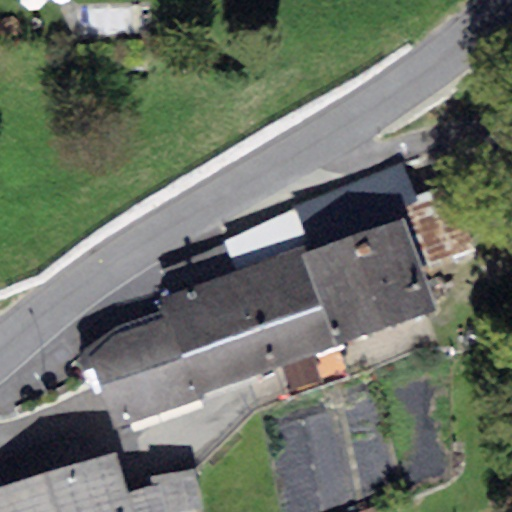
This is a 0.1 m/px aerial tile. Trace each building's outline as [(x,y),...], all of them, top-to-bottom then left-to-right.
[(406,219),(424,268),(481,252),(446,154),(403,164),(353,186),(374,230),(406,219)] [(306,255),(374,230),(353,186),(293,208),(295,211),(309,248),(305,249),(306,255)] [(309,248),(295,211),(226,243),(227,247),(240,273),(305,249),(309,248)] [(306,255),(341,347),(440,310),(424,268),(406,219),(374,230),(306,255)] [(166,272),(176,297),(240,273),(227,247),(166,272)] [(169,312),(197,395),(282,367),(293,396),(351,379),(341,347),(306,255),(305,249),(240,273),(176,297),(165,302),(169,312)] [(112,412),(121,430),(199,403),(197,395),(169,312),(119,326),(87,351),(82,364),(99,395),(112,412)] [(117,456),(0,489),(0,511),(134,511),(130,496),(117,456)] [(204,511),(196,471),(153,478),(155,490),(159,488),(165,511),(204,511)] [(130,496),(134,511),(165,511),(159,488),(155,490),(130,496)]
